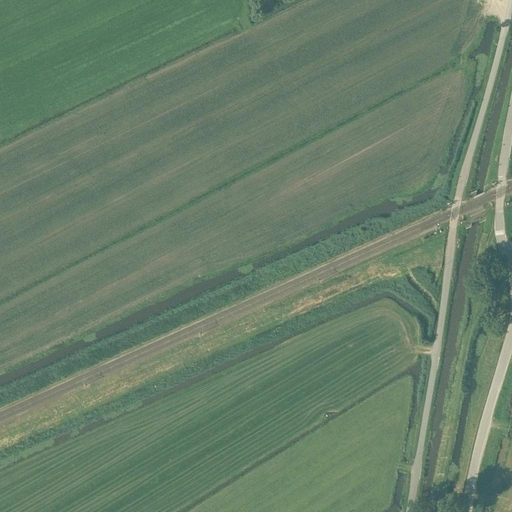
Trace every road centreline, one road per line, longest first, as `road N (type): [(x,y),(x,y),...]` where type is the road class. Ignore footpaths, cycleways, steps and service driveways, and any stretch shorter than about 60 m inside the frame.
road 1 (unclassified): [(406,511),(454,213),(510,0)]
road 2 (unclassified): [(464,511),(511,322)]
road 3 (unclassified): [(504,249),(498,229),(511,114)]
